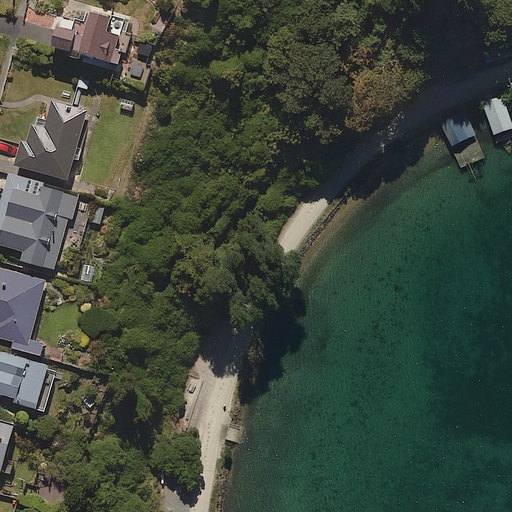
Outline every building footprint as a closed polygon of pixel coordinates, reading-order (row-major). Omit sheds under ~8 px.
[(88,26),(29,10),(22,36),(124,64),(136,19),(93,7),(88,26)] [(511,124),(501,91),(480,98),(492,135),(511,128),(511,124)] [(87,110),(53,101),(46,126),(28,121),(17,162),(70,176),(87,110)] [(463,105),(436,117),(449,146),(476,134),(463,105)] [(77,191),(11,171),(0,207),(0,241),(25,249),(23,258),(55,267),(77,191)] [(47,278),(0,265),(0,333),(16,338),(14,344),(42,352),(45,340),(32,336),(47,278)] [(58,366),(0,347),(0,391),(16,396),(15,398),(45,408),(58,366)] [(15,422),(0,417),(0,469),(2,470),(15,422)]
